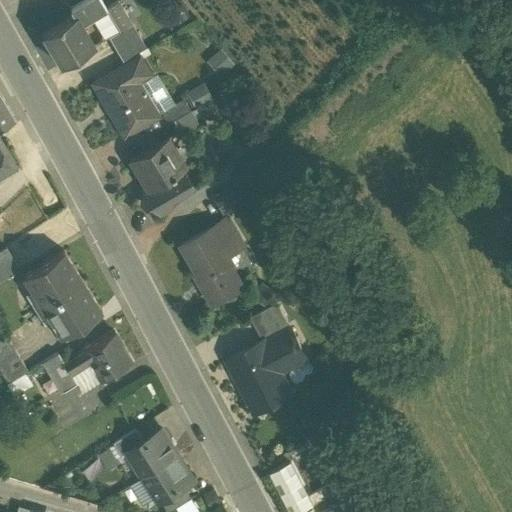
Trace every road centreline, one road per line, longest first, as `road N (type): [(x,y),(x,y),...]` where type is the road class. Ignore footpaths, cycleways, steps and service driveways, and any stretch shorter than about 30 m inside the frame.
road 1 (secondary): [(0,35),(266,511)]
road 2 (unknown): [(258,203),(149,298)]
